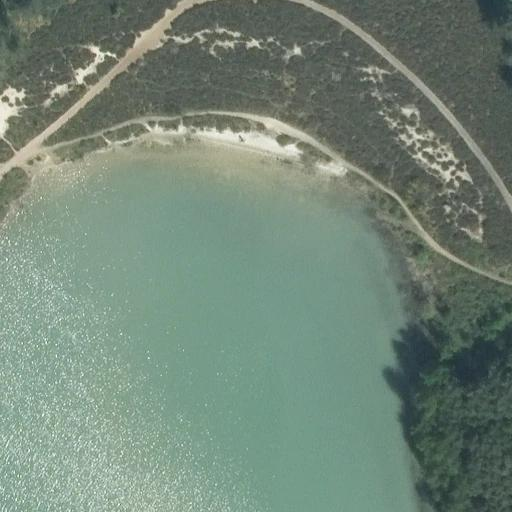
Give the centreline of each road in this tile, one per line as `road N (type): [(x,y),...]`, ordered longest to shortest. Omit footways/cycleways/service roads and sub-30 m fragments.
road 1 (track): [(304,0),(398,62),(511,209)]
road 2 (track): [(0,169),(168,13),(195,0)]
